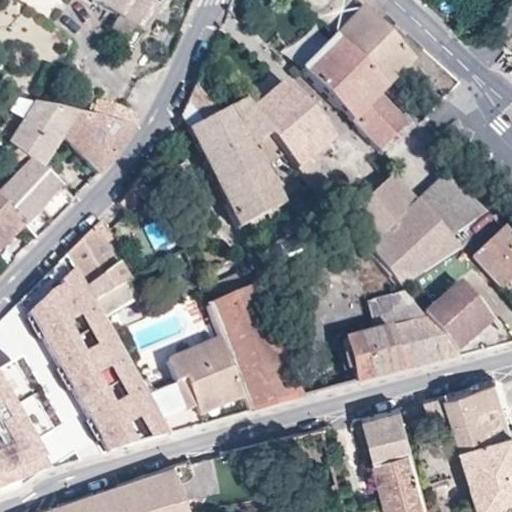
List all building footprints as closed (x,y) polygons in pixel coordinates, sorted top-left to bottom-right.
[(158,0),(88,0),(140,30),(158,0)] [(370,0),(353,0),(362,7),(375,20),(383,12),(370,0)] [(375,20),(362,7),(332,37),(382,87),(412,58),(375,20)] [(382,87),(332,37),(331,38),(299,71),(377,151),(403,125),(374,95),(382,87)] [(269,137),(249,113),(205,62),(179,118),(237,229),(280,207),(260,168),(255,160),(248,147),(262,140),(269,137)] [(332,139),(284,83),(249,113),(269,137),(285,156),(296,170),(309,160),(332,139)] [(19,128),(32,106),(15,101),(4,119),(19,128)] [(136,122),(134,115),(119,107),(96,101),(89,121),(130,131),(136,122)] [(89,121),(32,106),(19,128),(7,146),(14,152),(16,153),(27,163),(37,171),(58,139),(96,177),(109,164),(130,131),(89,121)] [(285,156),(269,137),(262,140),(269,153),(255,160),(260,168),(285,156)] [(269,153),(262,140),(248,147),(255,160),(269,153)] [(0,159),(4,163),(14,152),(7,146),(3,149),(0,152),(0,159)] [(13,177),(27,163),(16,153),(14,152),(4,163),(1,166),(13,177)] [(333,187),(309,160),(296,170),(319,199),(333,187)] [(70,203),(37,171),(27,163),(13,177),(0,190),(0,204),(22,227),(35,240),(70,203)] [(481,213),(442,173),(414,201),(448,237),(481,213)] [(365,247),(414,201),(413,200),(389,175),(341,219),(365,247)] [(129,215),(150,189),(139,180),(118,205),(129,215)] [(335,217),(319,199),(308,208),(324,227),(335,217)] [(399,285),(458,248),(448,237),(414,201),(365,247),(399,285)] [(0,204),(0,248),(22,227),(0,204)] [(324,227),(308,208),(299,216),(315,235),(324,227)] [(304,229),(298,218),(280,226),(285,238),(304,229)] [(111,238),(101,221),(92,227),(102,243),(111,238)] [(92,227),(91,225),(63,254),(71,267),(92,300),(125,280),(102,243),(92,227)] [(511,273),(511,237),(502,227),(471,257),(498,286),(511,273)] [(171,257),(168,251),(159,256),(162,262),(171,257)] [(170,432),(103,317),(92,300),(71,267),(57,281),(59,284),(46,292),(25,312),(28,316),(39,336),(57,367),(69,387),(87,418),(99,438),(106,450),(170,432)] [(246,292),(239,275),(210,286),(216,304),(246,292)] [(103,317),(135,298),(125,280),(92,300),(103,317)] [(491,321),(459,284),(422,315),(425,320),(455,353),(491,321)] [(299,399),(255,289),(246,292),(216,304),(205,308),(218,340),(241,399),(246,412),(299,399)] [(425,320),(422,315),(402,293),(365,303),(373,333),(425,320)] [(39,336),(28,316),(23,319),(34,339),(39,336)] [(455,353),(425,320),(373,333),(343,341),(355,384),(458,357),(455,353)] [(241,399),(218,340),(166,362),(175,384),(183,380),(195,408),(198,417),(206,414),(241,399)] [(53,428),(12,358),(0,365),(0,397),(27,443),(53,428)] [(69,387),(57,367),(52,370),(64,390),(69,387)] [(509,431),(493,378),(442,392),(447,408),(459,445),(509,431)] [(195,408),(183,380),(175,384),(185,412),(195,408)] [(447,408),(442,392),(422,398),(427,414),(447,408)] [(27,443),(0,397),(0,473),(36,458),(27,443)] [(427,511),(398,404),(360,415),(383,501),(386,511),(427,511)] [(210,422),(206,414),(198,417),(201,425),(210,422)] [(99,438),(87,418),(82,421),(94,441),(99,438)] [(511,439),(509,431),(459,445),(479,510),(482,509),(511,499),(511,439)] [(0,484),(42,467),(36,458),(0,473),(0,484)] [(191,511),(174,462),(29,511),(191,511)] [(339,489),(336,479),(320,484),(323,494),(339,489)] [(511,511),(511,499),(482,509),(483,511),(511,511)] [(386,511),(383,501),(365,506),(367,511),(386,511)]
